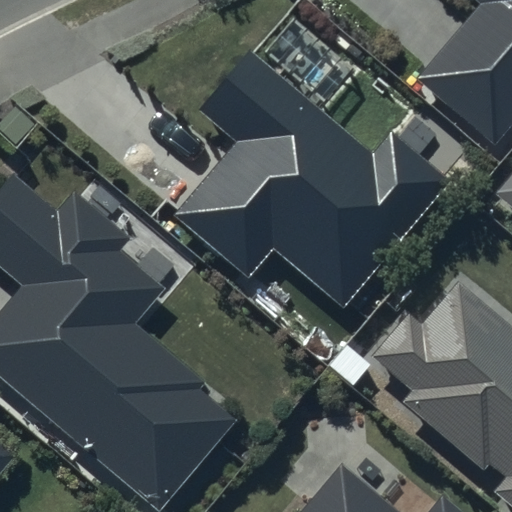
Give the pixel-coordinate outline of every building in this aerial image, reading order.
[(511,0),(478,0),(480,2),(417,77),(498,143),(511,126),(511,0)] [(370,150),(251,48),(200,108),(237,140),(174,213),(248,275),(274,244),(345,305),(451,181),(389,128),(370,150)] [(128,239),(72,191),(57,209),(12,172),(0,187),(0,268),(20,286),(0,310),(0,378),(159,511),(236,420),(198,388),(203,383),(133,325),(162,290),(117,252),(128,239)] [(511,186),(498,203),(511,214),(511,186)] [(401,320),(366,363),(407,396),(394,411),(479,481),(485,474),(496,483),(483,499),(499,511),(511,511),(511,339),(450,289),(415,332),(401,320)] [(0,471),(12,456),(0,446),(0,471)] [(381,511),(340,478),(312,511),(381,511)]
